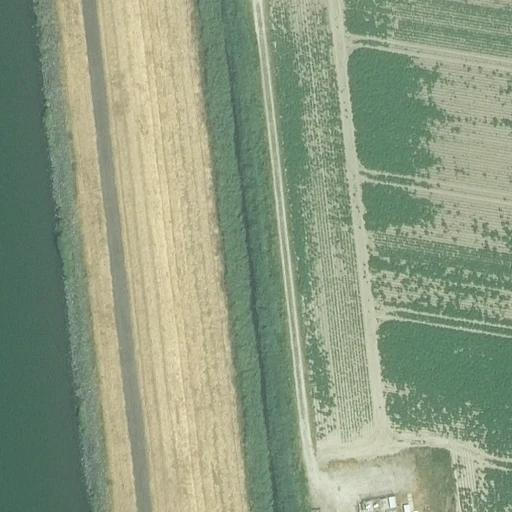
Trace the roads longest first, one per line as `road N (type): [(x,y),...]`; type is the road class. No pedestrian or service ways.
road 1 (unclassified): [(143,511),(85,0)]
road 2 (track): [(313,511),(257,0)]
